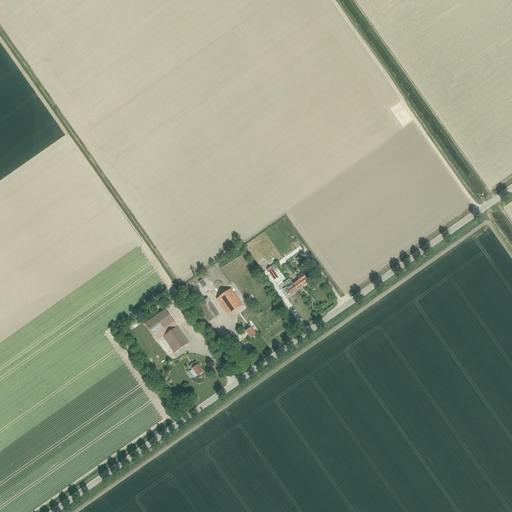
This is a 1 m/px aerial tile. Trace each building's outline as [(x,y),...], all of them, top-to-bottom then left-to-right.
[(301,265),(305,262),(301,256),(296,259),(301,265)] [(278,277),(273,270),(277,267),(275,264),(267,270),(274,280),(278,277)] [(299,280),(303,286),(309,282),(305,276),(303,273),(297,277),(299,280)] [(290,293),(291,295),(297,291),(293,284),(289,279),(283,283),(286,288),(283,290),(287,295),(290,293)] [(297,291),(303,286),(299,280),(293,284),(297,291)] [(228,315),(242,305),(231,289),(217,299),(228,315)] [(209,322),(220,315),(208,298),(197,305),(209,322)] [(177,327),(165,310),(165,309),(145,324),(157,341),(163,337),(175,353),(189,343),(178,327),(177,327)] [(250,339),(256,335),(251,327),(249,328),(248,326),(244,329),(245,331),(250,339)] [(193,369),(198,376),(203,372),(198,365),(196,362),(189,367),(191,370),(193,369)]
